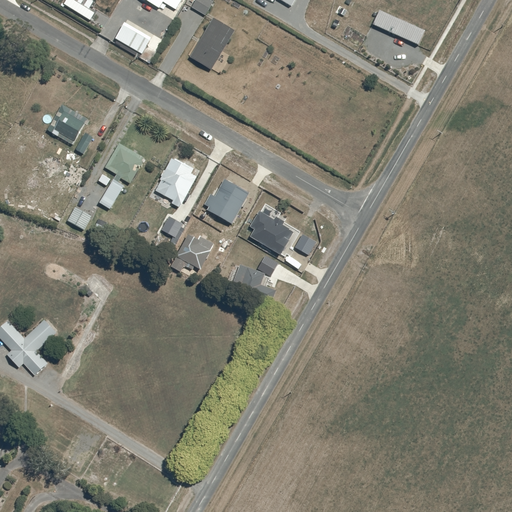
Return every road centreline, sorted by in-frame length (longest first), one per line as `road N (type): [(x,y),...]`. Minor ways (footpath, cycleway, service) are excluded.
road 1 (residential): [(366,214),(0,2)]
road 2 (unclassified): [(194,511),(366,214)]
road 3 (unclassified): [(366,214),(489,0)]
